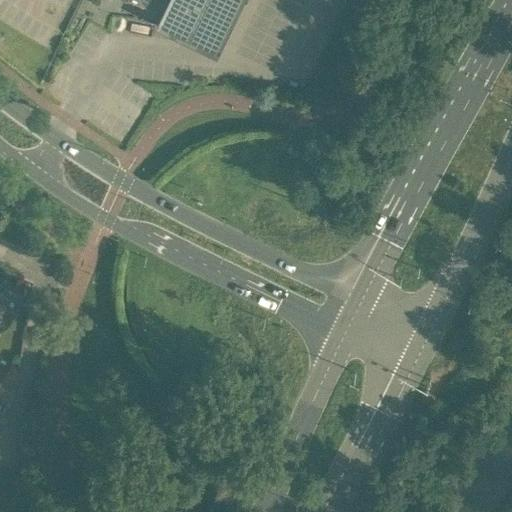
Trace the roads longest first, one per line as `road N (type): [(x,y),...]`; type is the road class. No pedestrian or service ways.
road 1 (tertiary): [(360,301),(123,181),(0,104)]
road 2 (tertiary): [(0,130),(42,170),(108,213),(345,332)]
road 3 (secondary): [(511,10),(360,301)]
road 4 (residential): [(0,245),(40,275),(23,384),(0,449)]
road 5 (secondary): [(422,347),(511,155)]
road 6 (secondary): [(345,332),(264,511)]
road 7 (secondary): [(336,511),(422,347)]
